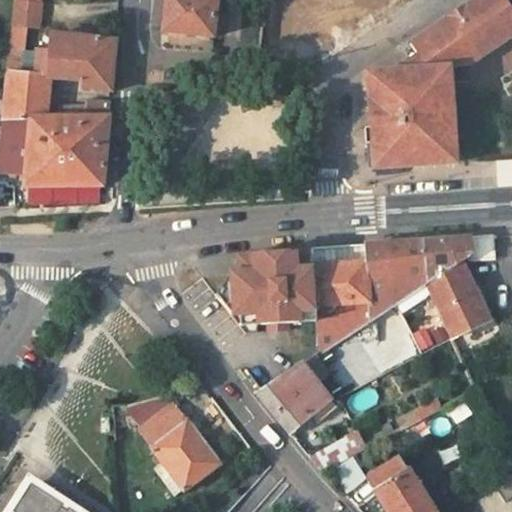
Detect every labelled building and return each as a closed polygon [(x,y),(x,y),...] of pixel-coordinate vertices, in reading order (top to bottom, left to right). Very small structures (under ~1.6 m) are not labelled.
[(164,0),(162,32),(212,37),(213,31),(223,32),(225,16),(220,15),(214,15),(215,10),(216,3),(216,0),(164,0)] [(277,0),(277,2),(333,11),(337,49),(381,20),(372,0),(353,0),(334,8),(335,0),(277,0)] [(406,71),(366,73),(373,168),(455,163),(448,67),(465,66),(511,34),(511,11),(504,0),(475,0),(464,8),(450,18),(449,18),(410,44),(421,61),(406,71)] [(15,2),(12,26),(38,29),(40,5),(15,2)] [(10,51),(7,74),(49,77),(82,80),(81,88),(111,92),(116,40),(71,35),(71,36),(52,34),(50,51),(35,50),(35,53),(10,51)] [(7,74),(3,119),(29,119),(53,119),(53,117),(55,100),(46,99),(49,77),(7,74)] [(85,107),(84,117),(108,118),(110,102),(86,99),(85,107)] [(62,106),(62,117),(73,117),(74,107),(62,106)] [(3,119),(0,145),(0,174),(16,175),(24,176),(23,187),(101,186),(108,118),(84,117),(85,107),(74,107),(73,117),(62,117),(53,117),(53,119),(29,119),(3,119)] [(468,238),(422,241),(425,282),(430,294),(451,338),(488,321),(460,261),(470,255),(471,261),(494,259),(492,236),(468,238)] [(314,265),(312,265),(315,307),(314,307),(315,322),(317,343),(317,347),(318,346),(319,349),(318,349),(320,351),(394,303),(425,282),(422,241),(401,242),(364,245),(364,261),(314,265)] [(364,261),(364,245),(345,246),(313,248),(314,265),(364,261)] [(312,265),(312,261),(239,264),(240,273),(231,273),(217,295),(246,334),(258,334),(258,325),(268,325),(268,332),(289,331),(288,324),(315,322),(314,307),(315,307),(312,265)] [(425,282),(394,303),(401,314),(430,294),(425,282)] [(302,363),(255,393),(288,433),(310,415),(316,424),(335,405),(302,363)] [(168,407),(162,396),(126,406),(128,408),(139,429),(168,407)] [(437,399),(417,409),(422,419),(442,408),(437,399)] [(127,441),(128,408),(126,406),(126,405),(112,406),(115,442),(127,441)] [(208,451),(187,422),(183,425),(168,407),(139,429),(138,430),(162,461),(154,468),(175,496),(213,467),(203,454),(208,451)] [(417,409),(396,420),(401,430),(422,419),(417,409)] [(390,422),(379,428),(385,439),(386,438),(396,433),(390,422)] [(379,428),(360,438),(366,449),(385,439),(379,428)] [(332,446),(310,458),(321,473),(366,449),(360,438),(357,432),(337,443),(332,446)] [(402,441),(397,433),(396,433),(386,438),(391,448),(402,441)] [(335,438),(329,441),(332,446),(337,443),(335,438)] [(217,463),(208,451),(203,454),(213,467),(217,463)] [(397,454),(358,479),(361,483),(366,480),(366,479),(400,458),(397,454)] [(434,511),(400,458),(366,479),(366,480),(386,511),(434,511)] [(506,501),(511,497),(511,472),(496,482),(494,483),(506,501)] [(492,477),(486,480),(490,486),(494,483),(496,482),(492,477)] [(72,511),(67,508),(65,511),(31,488),(15,511),(72,511)]
